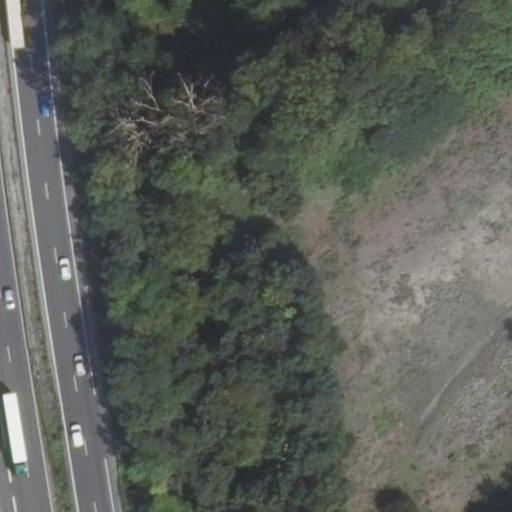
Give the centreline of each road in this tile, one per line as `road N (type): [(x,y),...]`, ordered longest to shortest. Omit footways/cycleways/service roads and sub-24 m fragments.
road 1 (trunk): [(94,511),(23,0)]
road 2 (trunk): [(0,308),(32,511)]
